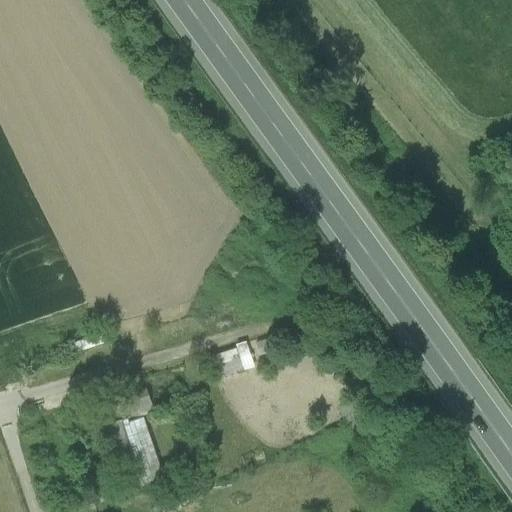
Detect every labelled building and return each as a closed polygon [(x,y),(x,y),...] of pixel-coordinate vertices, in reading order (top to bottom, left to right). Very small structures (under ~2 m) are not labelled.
[(278,335),(264,339),(269,353),(282,349),(278,335)] [(106,336),(74,346),(77,354),(85,353),(108,345),(106,336)] [(264,339),(236,349),(237,352),(240,362),(244,373),(273,364),(269,353),(264,339)] [(306,353),(315,375),(331,369),(322,347),(306,353)] [(213,371),(240,362),(237,352),(209,361),(213,371)] [(125,419),(139,414),(152,411),(145,389),(118,398),(125,419)] [(125,419),(118,398),(117,397),(94,405),(102,427),(125,419)] [(348,438),(367,431),(358,403),(339,409),(348,438)] [(92,410),(69,417),(97,501),(120,493),(92,410)] [(102,427),(101,427),(124,492),(162,479),(139,414),(125,419),(102,427)] [(64,415),(40,423),(69,510),(93,502),(64,415)] [(240,456),(246,474),(262,468),(256,451),(240,456)]
